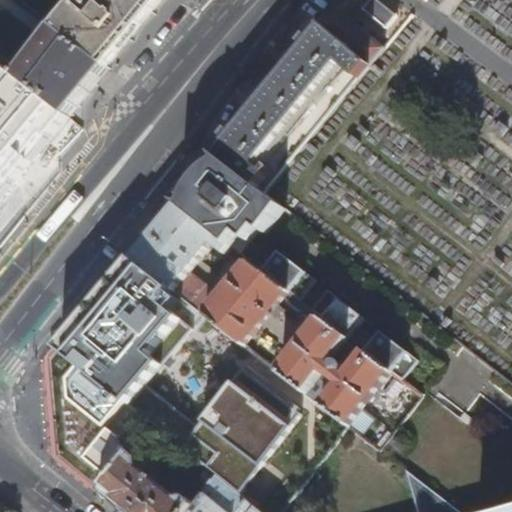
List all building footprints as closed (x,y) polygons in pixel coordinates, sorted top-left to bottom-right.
[(0,0),(0,95),(78,0),(0,0)] [(82,0),(60,28),(95,55),(105,43),(110,48),(149,0),(82,0)] [(396,14),(378,0),(371,0),(364,9),(386,26),(396,14)] [(359,25),(339,9),(324,27),(370,65),(371,65),(385,48),(386,47),(359,26),(359,25)] [(341,64),(359,78),(370,65),(324,27),(218,155),(220,156),(259,187),(271,171),(261,162),(341,64)] [(20,71),(17,76),(71,118),(112,68),(95,55),(60,28),(24,74),(20,71)] [(0,96),(5,104),(0,110),(0,224),(81,127),(17,76),(0,95),(0,96)] [(243,236),(252,243),(262,231),(267,235),(287,209),(259,187),(220,156),(218,155),(177,204),(188,213),(207,188),(216,195),(220,191),(231,201),(234,197),(252,213),(253,215),(254,219),(253,222),(252,224),(243,236)] [(207,188),(188,213),(233,248),(251,262),(295,296),(302,302),(317,282),(280,253),(274,261),(252,243),(243,236),(252,224),(253,222),(254,219),(253,215),(252,213),(234,197),(231,201),(220,191),(216,195),(207,188)] [(291,301),(295,296),(251,262),(222,296),(191,272),(214,245),(227,255),(233,248),(188,213),(177,204),(133,257),(212,320),(245,345),(271,314),(277,317),(285,307),(280,304),(286,296),(291,301)] [(133,257),(58,350),(126,405),(142,417),(150,423),(189,375),(176,365),(212,320),(133,257)] [(327,290),(312,310),(324,319),(349,338),(364,319),(327,290)] [(302,302),(295,296),(291,301),(320,324),(324,319),(312,310),(302,302)] [(334,363),(332,361),(350,339),(349,338),(324,319),(320,324),(281,373),(350,426),(364,437),(368,432),(353,421),(392,372),(382,364),(366,352),(348,374),(346,372),(347,369),(348,366),(347,362),(345,361),(342,359),(339,360),(336,361),(334,363)] [(379,331),(364,350),(366,352),(382,364),(397,344),(379,331)] [(50,360),(58,457),(102,493),(134,453),(136,450),(123,440),(107,428),(126,405),(58,350),(50,360)] [(247,500),(247,499),(300,431),(297,429),(306,416),(246,369),(194,435),(220,455),(208,470),(216,476),(247,500)] [(107,428),(123,440),(142,417),(126,405),(107,428)] [(142,460),(134,453),(102,493),(126,511),(191,511),(216,476),(208,470),(188,498),(178,499),(168,490),(172,485),(166,480),(162,485),(157,481),(158,479),(154,476),(152,477),(142,470),(142,460)] [(262,511),(247,499),(247,500),(216,476),(191,511),(239,511),(243,507),(248,511),(262,511)] [(427,511),(460,511),(419,480),(427,511)]
